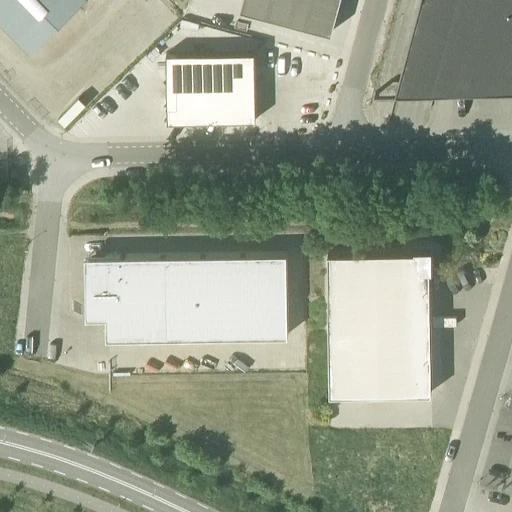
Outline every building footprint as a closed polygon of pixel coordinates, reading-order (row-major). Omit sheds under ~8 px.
[(80,0),(0,0),(0,18),(30,49),(80,0)] [(163,0),(155,0),(135,20),(142,28),(131,39),(149,58),(185,22),(163,0)] [(342,0),(246,0),(245,4),(335,28),(342,0)] [(511,0),(419,0),(395,94),(494,91),(511,90),(511,0)] [(280,42),(177,42),(176,120),(280,120),(280,42)] [(329,394),(431,393),(429,270),(431,270),(431,250),(414,250),(414,252),(328,253),(329,394)] [(286,252),(105,255),(85,255),(86,307),(86,317),(106,317),(106,338),(288,335),(286,252)]
